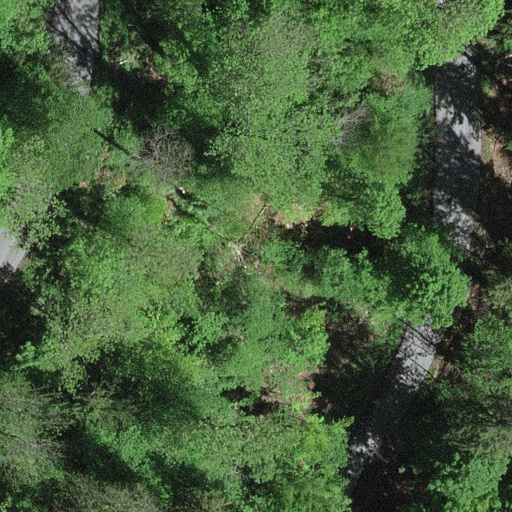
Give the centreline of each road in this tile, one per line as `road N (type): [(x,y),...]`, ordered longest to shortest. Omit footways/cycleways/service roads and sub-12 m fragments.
road 1 (tertiary): [(337,511),(445,280),(462,116),(439,0)]
road 2 (tertiary): [(76,0),(60,125),(41,193),(0,266)]
